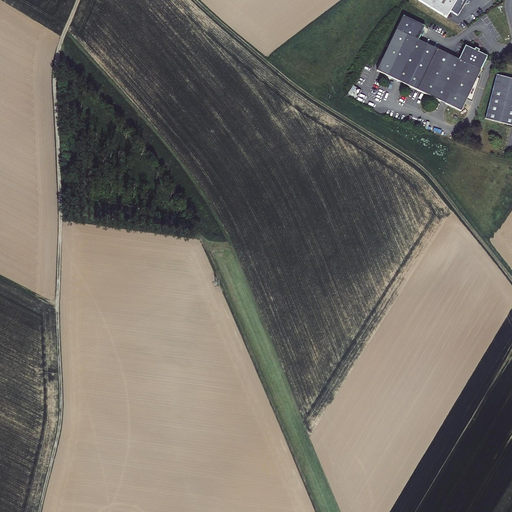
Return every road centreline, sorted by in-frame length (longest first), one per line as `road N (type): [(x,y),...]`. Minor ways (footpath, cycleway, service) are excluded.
road 1 (track): [(56,60),(107,104),(169,182),(211,259),(295,457)]
road 2 (track): [(192,0),(305,94),(420,167),(511,280)]
road 3 (track): [(78,0),(54,79),(58,303)]
road 4 (track): [(58,303),(60,426),(40,511)]
